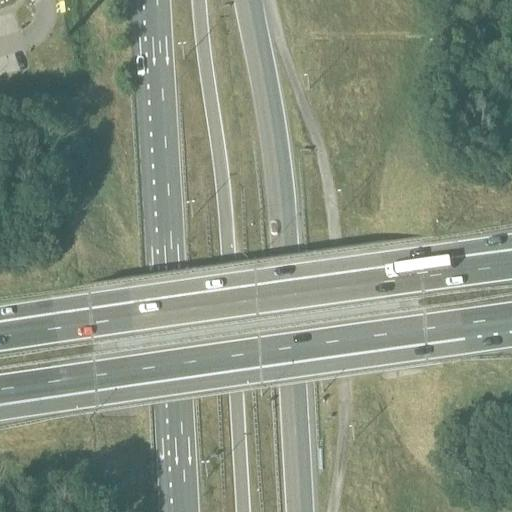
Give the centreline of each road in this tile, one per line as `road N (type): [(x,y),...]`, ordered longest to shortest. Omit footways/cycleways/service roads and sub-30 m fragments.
road 1 (track): [(333,511),(344,378),(322,155),(260,0)]
road 2 (motorway): [(511,242),(0,316)]
road 3 (motorway): [(511,266),(0,338)]
road 4 (motorway): [(303,511),(288,252),(249,0)]
road 5 (secondary): [(245,511),(231,255),(199,0)]
road 6 (trunk): [(157,0),(185,511)]
road 7 (motorway): [(0,415),(426,354),(461,325)]
road 8 (motorway): [(0,391),(461,325)]
